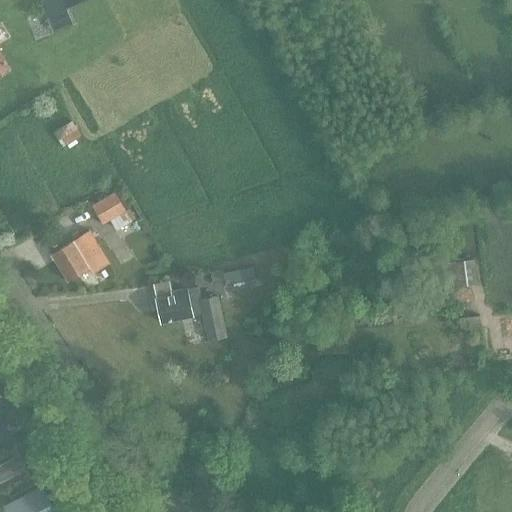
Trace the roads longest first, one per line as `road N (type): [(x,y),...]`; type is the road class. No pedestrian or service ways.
road 1 (unclassified): [(168,511),(0,272)]
road 2 (residential): [(411,511),(511,396)]
